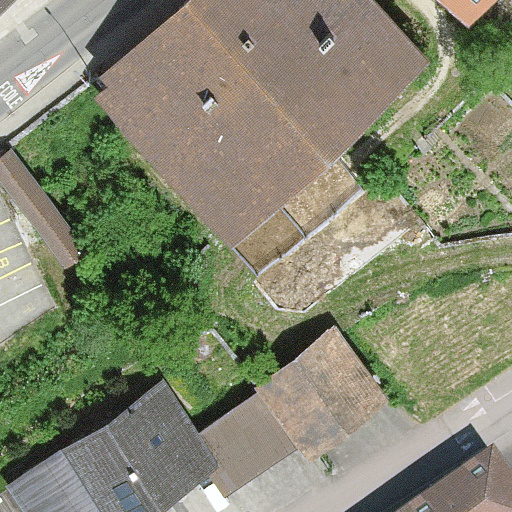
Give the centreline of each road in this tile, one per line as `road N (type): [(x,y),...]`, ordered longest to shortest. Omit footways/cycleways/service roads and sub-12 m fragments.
road 1 (track): [(219,296),(257,329),(286,335),(400,271),(511,248)]
road 2 (residential): [(511,397),(331,511)]
road 3 (track): [(412,0),(443,38),(444,61),(425,91),(357,152)]
road 4 (tertiary): [(0,85),(114,0)]
